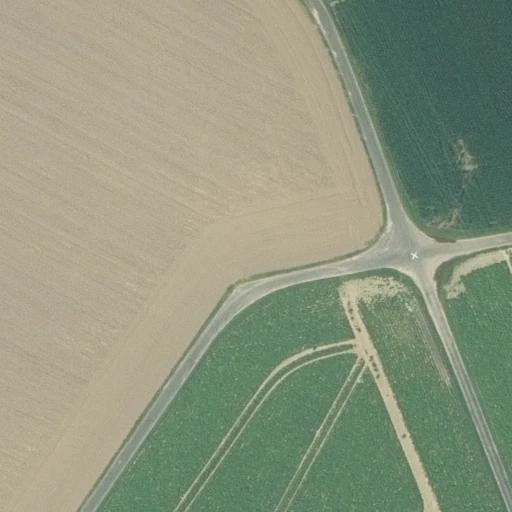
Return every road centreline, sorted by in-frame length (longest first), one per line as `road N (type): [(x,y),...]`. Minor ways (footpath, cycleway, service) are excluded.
road 1 (unclassified): [(88,511),(208,331),(240,303),(327,269),(415,255)]
road 2 (unclassified): [(415,255),(315,0)]
road 3 (unclassified): [(511,505),(415,255)]
